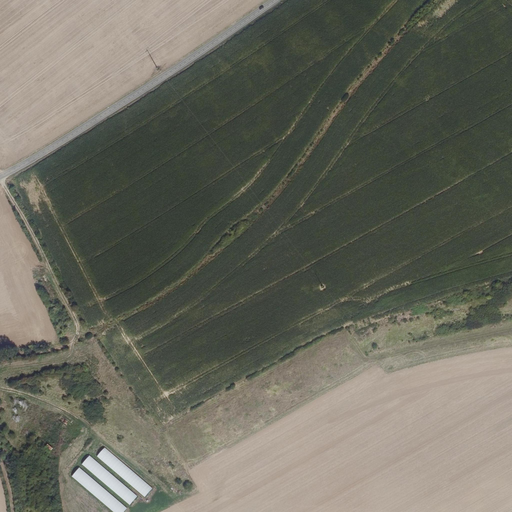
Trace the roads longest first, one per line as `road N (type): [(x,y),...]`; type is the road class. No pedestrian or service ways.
road 1 (track): [(434,0),(353,86),(272,198),(170,289),(69,343),(0,353)]
road 2 (tertiary): [(0,176),(274,0)]
road 3 (track): [(0,389),(58,408),(95,431),(174,500)]
road 4 (track): [(0,178),(79,332)]
